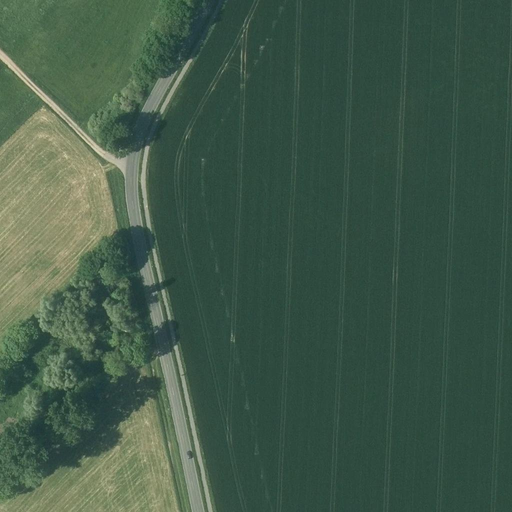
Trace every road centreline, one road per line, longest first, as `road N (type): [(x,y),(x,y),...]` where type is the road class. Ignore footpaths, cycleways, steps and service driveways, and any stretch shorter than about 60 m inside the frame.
road 1 (tertiary): [(199,511),(130,168),(142,123),(208,0)]
road 2 (track): [(0,56),(100,153),(130,168)]
